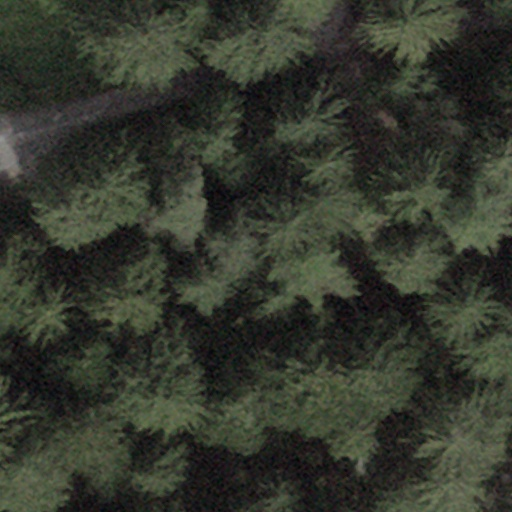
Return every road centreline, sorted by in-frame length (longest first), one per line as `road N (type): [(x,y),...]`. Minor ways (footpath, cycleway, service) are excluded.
road 1 (track): [(0,138),(357,38)]
road 2 (track): [(357,38),(511,11)]
